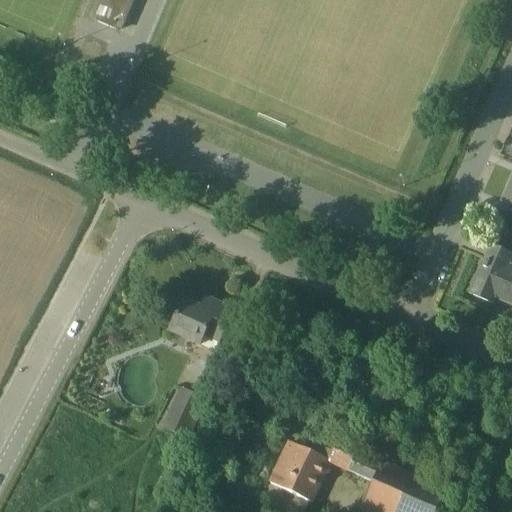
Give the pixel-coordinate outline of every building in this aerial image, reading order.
[(106,0),(97,22),(118,31),(131,0),(106,0)] [(511,259),(511,254),(509,254),(491,246),(484,262),(487,263),(485,270),(474,296),(474,295),(473,296),(493,305),(495,299),(511,306),(511,264),(510,263),(511,259)] [(215,353),(225,330),(234,312),(220,305),(215,315),(185,302),(171,333),(215,353)] [(206,401),(200,398),(181,390),(164,429),(189,440),(206,401)] [(373,466),(357,459),(361,449),(338,439),(336,444),(320,436),(312,454),(289,443),(270,485),(314,505),(331,466),(370,484),(368,489),(371,491),(362,511),(364,511),(438,511),(447,493),(382,463),(378,472),(372,469),(373,466)]
